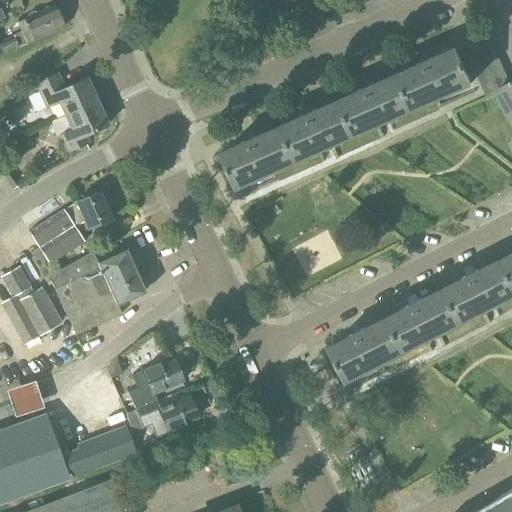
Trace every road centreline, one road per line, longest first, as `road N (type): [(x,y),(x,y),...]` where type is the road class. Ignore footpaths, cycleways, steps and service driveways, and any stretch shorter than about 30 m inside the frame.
road 1 (residential): [(151,130),(443,0)]
road 2 (residential): [(255,354),(511,225)]
road 3 (residential): [(255,354),(151,130)]
road 4 (residential): [(0,224),(56,181),(151,130)]
road 5 (residential): [(330,511),(255,354)]
road 6 (residential): [(151,130),(91,0)]
